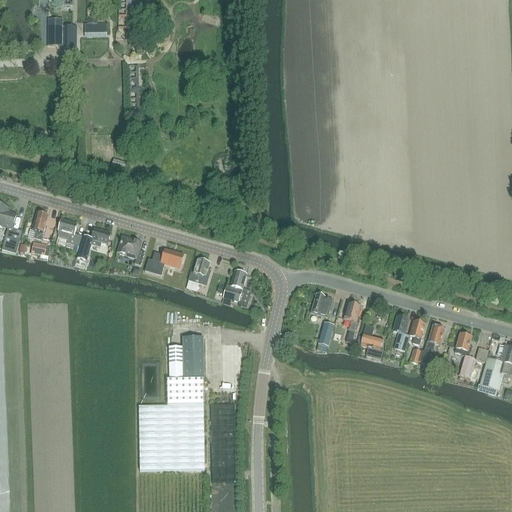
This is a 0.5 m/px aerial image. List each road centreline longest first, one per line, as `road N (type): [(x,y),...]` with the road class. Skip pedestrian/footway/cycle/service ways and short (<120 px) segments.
road 1 (tertiary): [(278,282),(256,262),(0,189)]
road 2 (unclassified): [(511,333),(313,278),(278,282)]
road 3 (tertiary): [(259,511),(260,397),(278,282)]
